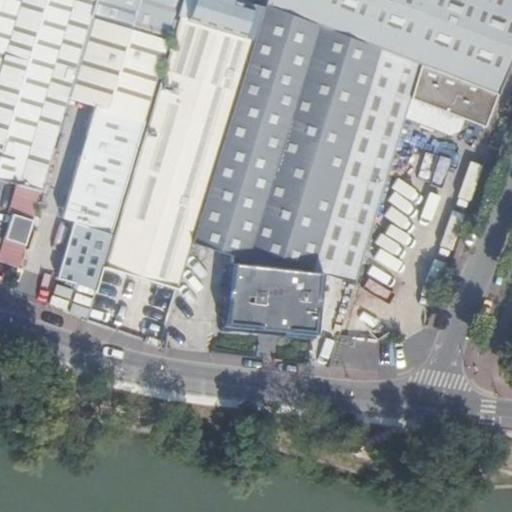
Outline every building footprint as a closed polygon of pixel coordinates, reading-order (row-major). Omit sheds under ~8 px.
[(0,0),(0,70),(20,0),(0,0)] [(92,17),(97,0),(20,0),(0,70),(0,178),(18,183),(12,205),(0,201),(0,256),(6,238),(25,244),(32,222),(12,216),(14,206),(35,212),(68,97),(92,17)] [(97,0),(92,17),(169,41),(180,0),(97,0)] [(180,0),(169,41),(112,232),(102,266),(178,289),(191,244),(253,39),(243,36),(251,5),(234,0),(180,0)] [(511,0),(264,0),(263,5),(420,65),(495,94),(511,50),(511,0)] [(420,65),(263,5),(262,8),(253,39),(191,244),(228,256),(221,325),(284,331),(283,336),(313,338),(320,273),(354,283),(405,118),(410,99),(420,65)] [(253,39),(262,8),(251,5),(243,36),(253,39)] [(169,41),(92,17),(68,97),(94,105),(62,217),(112,232),(169,41)] [(495,94),(420,65),(410,99),(465,118),(483,125),(495,94)] [(410,99),(405,118),(451,135),(460,131),(465,118),(410,99)] [(94,289),(95,286),(110,235),(73,224),(57,278),(65,280),(94,289)] [(56,311),(86,322),(97,286),(95,286),(94,289),(65,280),(56,311)]
